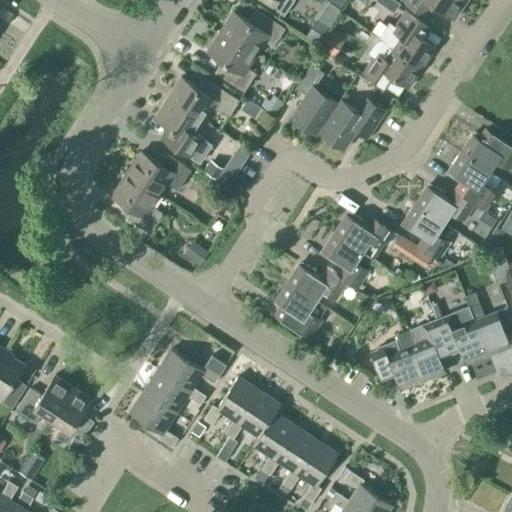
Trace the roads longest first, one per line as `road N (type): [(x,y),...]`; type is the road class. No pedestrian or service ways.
road 1 (residential): [(203,306),(250,236),(255,203),(278,165),(299,160),(342,180),(400,155),(502,0)]
road 2 (residential): [(177,292),(81,228),(71,181),(144,52)]
road 3 (residential): [(421,444),(203,306)]
road 4 (residential): [(0,302),(128,377),(177,292)]
road 5 (residential): [(92,511),(97,487),(126,445),(195,490)]
